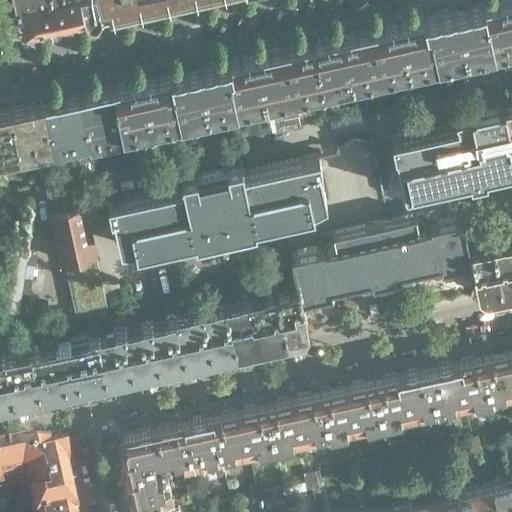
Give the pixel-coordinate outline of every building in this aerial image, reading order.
[(79,9),(77,0),(16,0),(19,14),(19,15),(20,18),(24,21),(28,20),(29,20),(79,9)] [(102,4),(100,0),(77,0),(79,9),(100,4),(102,4)] [(511,0),(484,0),(471,3),(462,5),(456,6),(427,13),(437,58),(438,64),(460,59),(458,53),(472,50),(482,48),(483,54),(499,51),(499,53),(511,50),(511,0)] [(437,58),(427,13),(398,19),(408,64),(437,58)] [(408,64),(398,19),(369,26),(379,71),(408,64)] [(379,71),(369,26),(340,32),(350,77),(379,71)] [(350,77),(340,32),(312,38),(322,84),(350,77)] [(322,84),(312,38),(283,45),(293,90),(322,84)] [(293,90),(283,45),(254,51),(264,97),(293,90)] [(264,97),(254,51),(225,58),(235,103),(264,97)] [(197,112),(235,103),(225,58),(187,66),(141,77),(151,122),(158,155),(188,148),(195,130),(191,113),(197,112)] [(151,122),(141,77),(112,83),(122,128),(151,122)] [(122,128),(112,83),(79,90),(88,134),(89,136),(122,128)] [(88,134),(79,90),(54,96),(54,95),(44,98),(54,142),(88,134)] [(511,91),(509,90),(503,99),(472,106),(462,100),(456,110),(458,120),(393,135),(395,148),(397,148),(405,185),(406,187),(407,187),(408,187),(409,187),(410,187),(411,186),(412,185),(412,184),(470,171),(474,193),(511,185),(511,91)] [(371,107),(369,96),(355,99),(358,110),(371,107)] [(54,142),(44,98),(35,100),(10,106),(20,149),(54,142)] [(358,110),(355,99),(342,102),(344,113),(358,110)] [(329,116),(327,105),(313,108),(316,119),(329,116)] [(0,153),(20,149),(10,106),(0,107),(0,153)] [(300,123),(297,110),(269,117),(272,129),(300,123)] [(233,138),(231,129),(231,125),(213,129),(229,139),(233,138)] [(386,190),(375,141),(377,141),(376,134),(374,135),(373,135),(374,137),(356,135),(340,145),(339,143),(338,142),(337,143),(338,149),(341,149),(351,197),(386,190)] [(315,203),(328,198),(321,166),(323,165),(320,151),(245,168),(243,159),(230,162),(197,169),(197,170),(184,172),(186,181),(111,197),(114,212),(117,211),(124,243),(137,242),(138,245),(197,232),(198,235),(258,222),(257,218),(316,205),(315,203)] [(73,173),(70,158),(58,161),(61,175),(73,173)] [(61,175),(58,161),(50,163),(54,177),(61,175)] [(112,307),(81,172),(80,171),(73,173),(61,175),(54,177),(48,178),(66,257),(69,257),(82,314),(112,307)] [(42,194),(40,182),(16,187),(17,194),(34,190),(35,195),(42,194)] [(23,311),(40,202),(20,199),(3,308),(23,311)] [(470,258),(468,246),(461,213),(429,220),(414,211),(322,231),(324,243),(291,251),(298,283),(301,295),(331,289),(330,284),(357,278),(363,280),(371,279),(371,280),(400,273),(400,272),(409,270),(412,266),(439,260),(440,265),(470,258)] [(503,230),(501,221),(490,224),(492,232),(503,230)] [(492,232),(490,224),(481,226),(483,234),(492,232)] [(511,240),(505,242),(504,238),(494,240),(495,244),(504,285),(511,284),(511,283),(511,240)] [(504,285),(495,244),(480,248),(479,243),(468,246),(470,258),(471,258),(471,260),(471,261),(476,285),(484,290),(487,289),(494,289),(500,286),(504,285)] [(289,263),(287,253),(270,257),(272,267),(289,263)] [(283,279),(281,270),(270,272),(272,282),(283,279)] [(272,282),(270,272),(259,275),(261,284),(272,282)] [(233,290),(231,281),(220,283),(222,293),(233,290)] [(222,293),(220,283),(209,286),(211,295),(222,293)] [(307,323),(301,298),(300,295),(301,295),(298,283),(288,285),(289,290),(274,293),(284,334),(285,334),(293,334),(299,331),(302,330),(307,323)] [(284,334),(274,293),(273,288),(263,291),(264,295),(250,298),(259,340),(261,339),(268,339),(274,336),(284,334)] [(195,289),(186,291),(188,302),(197,300),(195,289)] [(259,340),(250,298),(249,294),(238,296),(239,301),(225,304),(234,345),(235,345),(243,345),(249,342),(259,340)] [(157,307),(155,298),(144,300),(146,309),(157,307)] [(234,345),(225,304),(224,299),(213,302),(214,306),(200,309),(209,351),(210,350),(218,350),(224,347),(234,345)] [(146,309),(144,300),(133,303),(135,312),(146,309)] [(209,351),(200,309),(199,305),(188,307),(189,312),(175,315),(184,356),(185,356),(193,356),(199,353),(209,351)] [(53,320),(51,311),(19,318),(21,327),(53,320)] [(184,356),(175,315),(174,312),(165,314),(166,320),(149,324),(157,362),(159,362),(163,364),(169,362),(173,358),(184,356)] [(14,323),(12,314),(2,316),(4,325),(14,323)] [(157,362),(149,324),(148,317),(138,320),(140,326),(123,330),(131,368),(132,367),(137,370),(143,368),(146,364),(157,362)] [(131,368),(123,330),(121,323),(112,325),(113,332),(96,335),(105,374),(106,373),(111,375),(116,374),(120,370),(131,368)] [(105,374),(96,335),(95,329),(85,331),(86,333),(31,345),(32,349),(40,388),(52,385),(56,387),(62,386),(66,382),(79,379),(84,381),(90,380),(93,376),(105,374)] [(511,389),(511,344),(482,352),(491,394),(511,389)] [(40,388),(32,349),(15,353),(13,347),(4,349),(5,355),(14,394),(25,391),(30,393),(36,392),(39,388),(40,388)] [(491,394),(482,352),(428,364),(437,406),(491,394)] [(14,394),(5,355),(0,356),(0,397),(3,399),(9,398),(13,394),(14,394)] [(437,406),(428,364),(374,376),(383,418),(437,406)] [(383,418),(374,376),(319,387),(329,430),(383,418)] [(329,430),(319,387),(265,399),(275,442),(329,430)] [(275,442),(265,399),(211,411),(221,454),(275,442)] [(221,454),(211,411),(184,417),(194,460),(221,454)] [(194,460),(184,417),(157,423),(164,453),(172,452),(173,458),(182,456),(183,462),(194,460)] [(164,453),(157,423),(124,431),(123,430),(122,430),(121,431),(117,438),(116,439),(117,440),(125,473),(155,466),(153,456),(164,453)] [(70,501),(65,477),(66,476),(64,475),(67,473),(65,467),(62,466),(63,464),(61,463),(57,445),(44,448),(46,461),(23,492),(28,495),(31,510),(70,501)] [(23,492),(46,461),(44,448),(43,448),(41,447),(41,449),(38,446),(33,448),(32,451),(30,450),(30,451),(27,449),(21,450),(20,453),(19,452),(18,454),(4,457),(12,490),(18,489),(23,492)] [(0,492),(12,490),(4,457),(0,457),(0,492)] [(165,484),(163,475),(157,476),(155,466),(125,473),(131,501),(172,492),(170,483),(165,484)] [(511,511),(511,486),(510,477),(456,489),(460,511),(511,511)] [(307,486),(306,479),(294,481),(295,489),(307,486)] [(460,511),(456,489),(402,501),(404,511),(460,511)] [(176,511),(172,492),(131,501),(133,511),(176,511)] [(72,511),(70,501),(31,510),(31,511),(72,511)] [(404,511),(402,501),(352,511),(404,511)]
